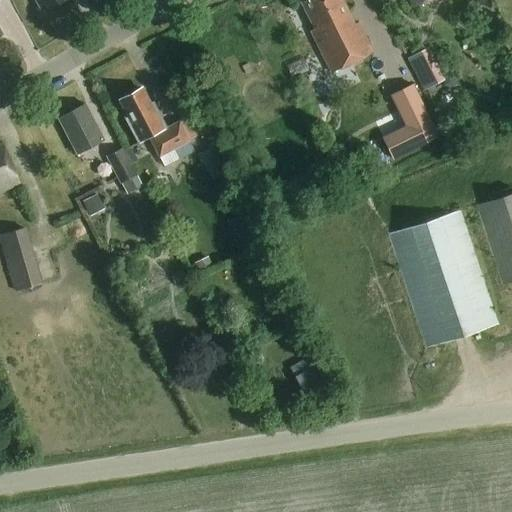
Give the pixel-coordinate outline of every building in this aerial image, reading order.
[(66,0),(65,0),(34,0),(41,11),(57,2),(60,4),(66,0)] [(331,74),(373,53),(358,23),(353,26),(340,0),(309,0),(303,3),(316,30),(311,32),(331,74)] [(408,59),(425,90),(443,80),(426,49),(408,59)] [(404,127),(381,138),(392,161),(439,139),(413,85),(389,96),(404,127)] [(149,106),(141,90),(121,100),(129,116),(125,118),(138,144),(149,138),(159,157),(164,167),(194,151),(189,142),(179,122),(166,129),(153,104),(149,106)] [(104,141),(85,105),(58,119),(77,155),(104,141)] [(0,192),(20,184),(1,142),(0,142),(0,192)] [(106,158),(127,195),(142,187),(131,165),(137,161),(130,148),(125,151),(123,148),(106,158)] [(212,181),(222,176),(208,150),(198,155),(212,181)] [(291,182),(299,198),(319,188),(311,172),(291,182)] [(504,286),(511,282),(511,194),(478,206),(504,286)] [(98,195),(83,202),(91,218),(105,210),(98,195)] [(388,235),(425,349),(497,325),(460,211),(388,235)] [(0,239),(15,291),(41,284),(25,229),(0,236),(0,239)] [(161,230),(148,237),(153,247),(167,241),(161,230)] [(193,263),(197,272),(211,266),(207,256),(193,263)] [(308,393),(328,383),(313,354),(293,364),(308,393)]
